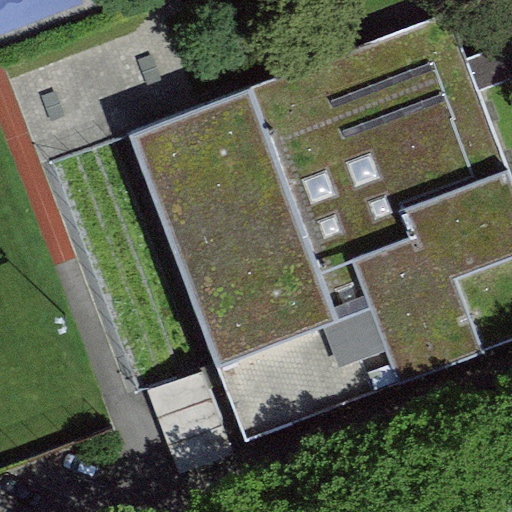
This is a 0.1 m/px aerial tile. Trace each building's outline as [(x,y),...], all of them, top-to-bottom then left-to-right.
[(448,10),(349,47),(379,127),(478,89),(466,57),(448,10)] [(511,39),(466,57),(478,89),(511,76),(511,39)] [(511,336),(511,179),(478,89),(379,127),(349,47),(129,130),(245,437),(511,336)] [(201,368),(147,388),(179,471),(232,451),(201,368)] [(511,381),(285,467),(297,498),(511,416),(511,381)]
